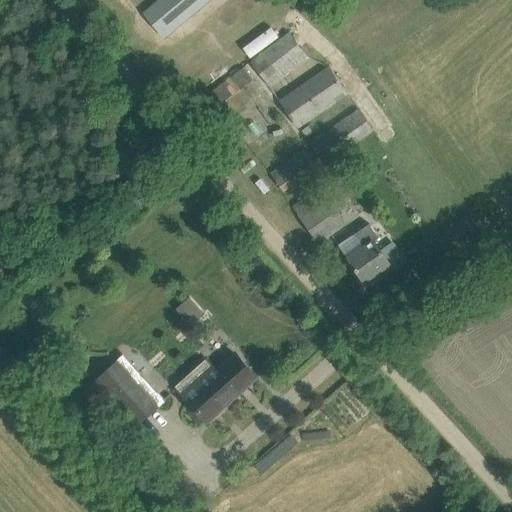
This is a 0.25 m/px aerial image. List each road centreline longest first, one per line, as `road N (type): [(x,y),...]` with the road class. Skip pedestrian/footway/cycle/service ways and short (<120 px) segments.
road 1 (track): [(511,496),(201,141),(66,0)]
road 2 (track): [(370,338),(511,249)]
